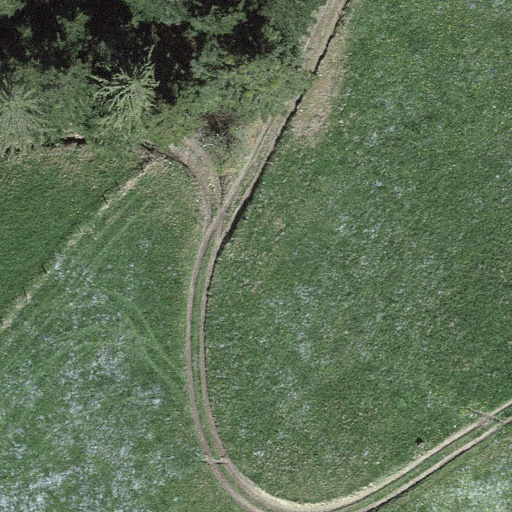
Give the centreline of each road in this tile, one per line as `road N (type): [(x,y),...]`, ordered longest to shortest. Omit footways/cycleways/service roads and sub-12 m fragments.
road 1 (track): [(0,151),(79,138),(170,148),(197,161),(209,185),(190,340),(201,443),(227,486),(263,511)]
road 2 (track): [(352,511),(511,412)]
